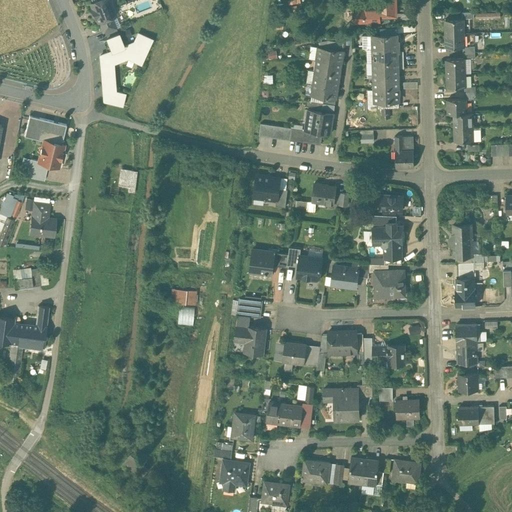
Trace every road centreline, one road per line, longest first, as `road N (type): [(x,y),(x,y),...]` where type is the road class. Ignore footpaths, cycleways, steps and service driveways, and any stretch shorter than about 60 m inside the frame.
road 1 (residential): [(5,511),(5,479),(44,412),(53,362),(78,101)]
road 2 (residential): [(78,101),(98,116),(227,151),(427,178)]
road 3 (residential): [(422,0),(427,178)]
road 4 (residential): [(436,438),(274,445)]
road 5 (residential): [(431,311),(295,318)]
road 6 (residential): [(427,178),(431,311)]
road 7 (residential): [(431,311),(436,438)]
